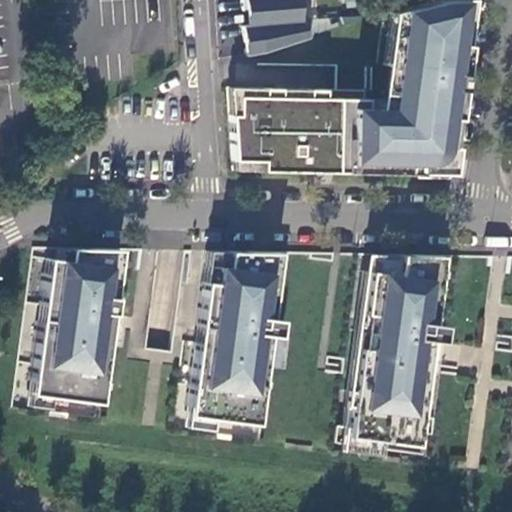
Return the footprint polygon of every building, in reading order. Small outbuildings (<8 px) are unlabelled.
[(301,0),(239,0),(241,26),(304,20),(301,0)] [(468,0),(438,1),(388,13),(378,92),(376,108),(362,107),(362,98),(334,98),(333,172),(415,173),(415,178),(447,178),(447,174),(452,174),(456,149),(452,147),(462,68),(470,0),(468,0)] [(304,20),(241,26),(243,56),(310,37),(305,20),(304,20)] [(320,90),(225,87),(231,171),(302,172),(308,172),(333,172),(334,98),(320,97),(320,90)] [(62,260),(42,258),(25,393),(93,403),(104,320),(106,313),(121,316),(123,299),(110,298),(116,249),(64,248),(62,260)] [(273,252),(224,251),(221,267),(211,265),(209,283),(199,281),(192,332),(181,414),(250,423),(258,364),(266,365),(272,318),(264,317),(273,252)] [(436,255),(363,254),(348,358),(336,450),(375,455),(376,448),(418,454),(433,343),(436,324),(427,323),(436,255)] [(511,336),(497,335),(495,350),(511,352),(511,336)]
